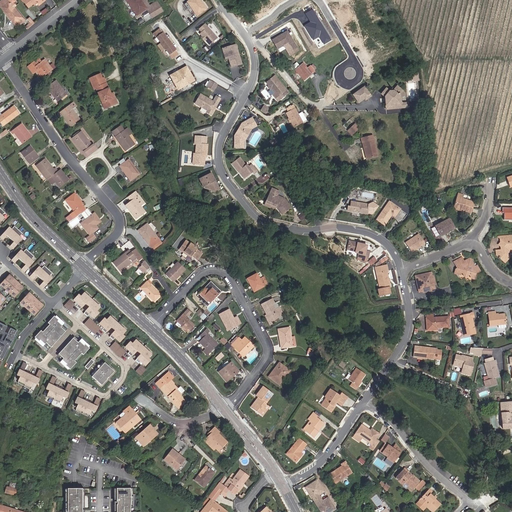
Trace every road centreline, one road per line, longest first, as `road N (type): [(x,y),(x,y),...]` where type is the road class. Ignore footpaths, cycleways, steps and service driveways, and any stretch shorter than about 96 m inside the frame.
road 1 (residential): [(241,33),(257,67),(219,148),(230,185),(266,222),(376,236),(401,270)]
road 2 (residential): [(83,266),(114,235),(118,218),(3,59)]
road 3 (residential): [(173,301),(198,275),(224,272),(265,342),(264,361),(223,408)]
road 4 (residential): [(78,323),(125,365),(123,381),(105,396),(41,366)]
road 5 (residential): [(363,405),(462,496),(462,511)]
road 6 (residential): [(401,270),(405,336),(363,405)]
road 7 (tertiary): [(0,172),(28,214),(83,266)]
